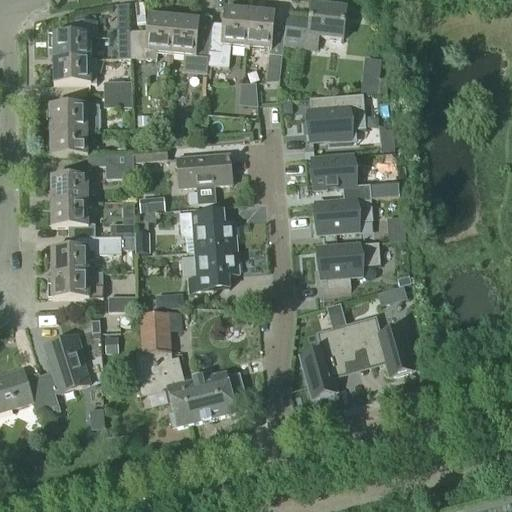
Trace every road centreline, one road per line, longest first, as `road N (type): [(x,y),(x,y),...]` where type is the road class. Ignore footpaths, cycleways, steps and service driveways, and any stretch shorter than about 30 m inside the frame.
road 1 (residential): [(276,477),(250,146)]
road 2 (residential): [(0,253),(2,3)]
road 3 (unclassified): [(276,477),(511,414)]
road 4 (unclassified): [(145,511),(276,477)]
